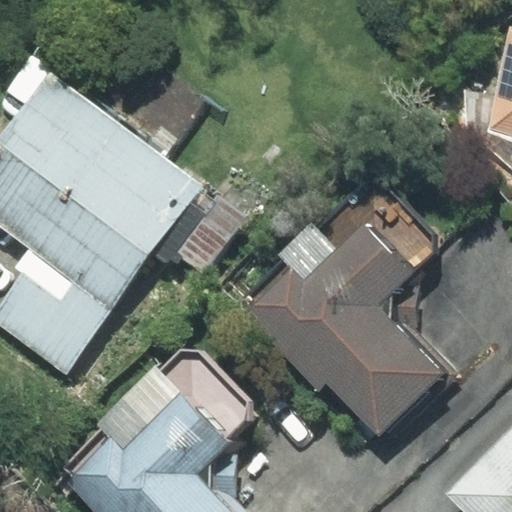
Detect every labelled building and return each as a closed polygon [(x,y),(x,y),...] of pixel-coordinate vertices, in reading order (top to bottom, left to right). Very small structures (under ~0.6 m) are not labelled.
[(511,27),(511,28),(495,98),(466,89),(467,130),(511,169),(511,27)] [(57,81),(0,155),(0,234),(37,269),(0,317),(0,328),(68,380),(163,255),(205,287),(250,229),(57,81)] [(276,261),(231,304),(318,395),(327,387),(378,441),(453,370),(417,333),(421,264),(433,254),(434,233),(372,171),(317,224),(311,218),(272,256),(276,261)] [(249,511),(236,499),(237,430),(246,420),(247,402),(198,351),(180,351),(160,371),(156,368),(98,426),(103,431),(62,474),(96,511),(249,511)] [(511,511),(511,431),(447,495),(464,511),(511,511)]
